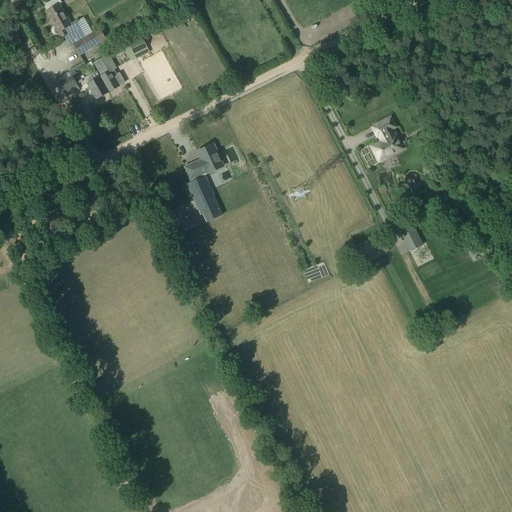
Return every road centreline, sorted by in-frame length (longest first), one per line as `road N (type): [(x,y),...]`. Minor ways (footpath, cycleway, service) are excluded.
road 1 (track): [(0,208),(423,0)]
road 2 (track): [(0,241),(114,451)]
